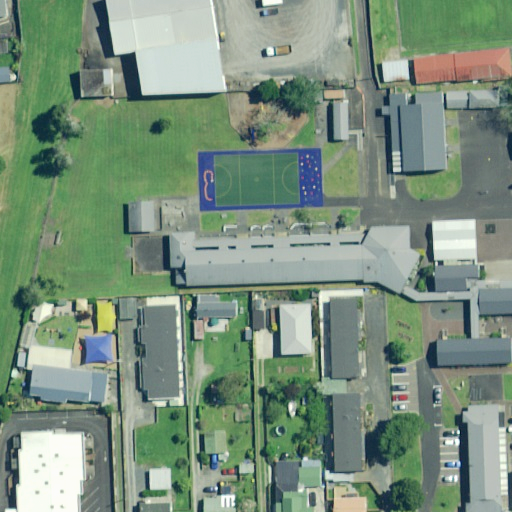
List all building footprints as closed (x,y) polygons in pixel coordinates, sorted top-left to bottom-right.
[(106,0),(98,1),(106,57),(127,54),(133,99),(216,97),(202,0),(106,0)] [(502,50),(407,58),(410,84),(504,76),(502,50)] [(408,80),(406,60),(383,62),(384,81),(408,80)] [(0,82),(16,81),(15,73),(9,73),(9,68),(0,68),(0,82)] [(103,72),(69,74),(71,110),(105,108),(103,72)] [(491,89),(439,90),(440,110),(491,109),(491,89)] [(436,174),(434,93),(387,94),(389,174),(436,174)] [(346,103),(334,103),(334,139),(347,139),(346,103)] [(145,203),(118,204),(120,234),(147,233),(145,203)] [(186,224),(185,205),(162,206),(163,224),(186,224)] [(468,223),(424,223),(425,261),(469,260),(468,223)] [(176,271),(177,287),(366,283),(391,294),(411,257),(402,250),(402,227),(362,227),(360,236),(162,242),(162,271),(176,271)] [(468,265),(425,266),(425,287),(469,287),(468,265)] [(511,288),(478,290),(478,313),(511,312),(511,288)] [(219,296),(197,295),(197,317),(236,318),(236,303),(219,303),(219,296)] [(137,298),(118,299),(119,319),(138,319),(137,298)] [(87,299),(76,299),(76,310),(87,310),(87,299)] [(346,378),(359,377),(357,300),(330,301),(332,378),(346,378)] [(177,399),(177,306),(146,305),(146,326),(140,326),(140,344),(147,344),(147,358),(142,358),(141,388),(147,388),(147,399),(177,399)] [(311,305),(280,305),(280,309),(271,309),(271,325),(281,325),(281,354),(312,354),(311,305)] [(249,327),(248,309),(240,309),(240,327),(249,327)] [(203,321),(194,321),(194,339),(203,339),(203,321)] [(508,335),(427,337),(427,369),(508,368),(508,335)] [(32,366),(29,394),(41,395),(40,400),(65,402),(65,399),(104,403),(107,374),(32,366)] [(332,378),(320,379),(321,394),(332,394),(333,400),(329,401),(329,406),(333,406),(334,434),(331,434),(331,440),(334,440),(334,452),(331,452),(331,457),(334,457),(334,470),(325,470),(325,480),(332,480),(333,483),(353,482),(353,472),(363,472),(361,408),(364,408),(363,392),(346,393),(346,378),(332,378)] [(496,511),(495,406),(457,407),(458,511),(496,511)] [(225,431),(205,431),(205,453),(226,453),(225,431)] [(75,500),(73,435),(15,437),(15,452),(11,452),(12,486),(9,486),(9,511),(69,511),(69,500),(75,500)] [(252,458),(240,458),(240,472),(252,473),(252,458)] [(273,504),(273,511),(314,511),(314,508),(306,508),(307,487),(319,488),(319,461),(299,461),(277,460),(276,493),(276,504),(273,504)] [(170,489),(170,469),(150,469),(150,489),(170,489)] [(235,511),(235,497),(204,497),(204,511),(235,511)] [(365,511),(365,498),(334,499),(333,511),(365,511)]
